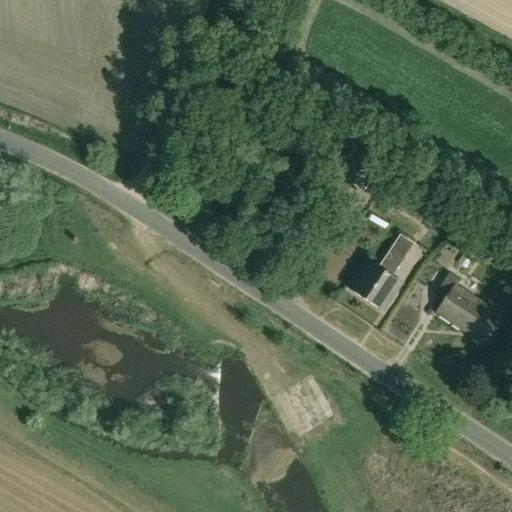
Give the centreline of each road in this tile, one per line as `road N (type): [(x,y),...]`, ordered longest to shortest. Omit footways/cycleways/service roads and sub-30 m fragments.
road 1 (unclassified): [(511,458),(135,210),(0,141)]
road 2 (track): [(135,210),(198,0)]
